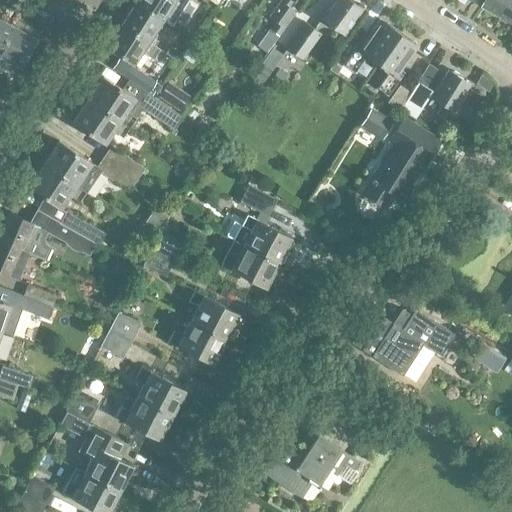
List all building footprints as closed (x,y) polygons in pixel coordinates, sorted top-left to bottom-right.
[(136,0),(135,2),(162,19),(172,25),(181,11),(187,2),(188,0),(136,0)] [(280,0),(270,15),(278,20),(271,30),(278,35),(296,9),(289,4),(291,0),(280,0)] [(344,33),(362,8),(351,0),(334,0),(322,17),(344,33)] [(485,0),(482,5),(501,16),(509,0),(485,0)] [(511,0),(509,0),(501,16),(511,22),(511,0)] [(135,2),(121,24),(148,41),(148,40),(162,19),(135,2)] [(0,46),(11,27),(0,20),(0,46)] [(378,63),(399,34),(381,21),(365,44),(363,42),(345,66),(355,72),(367,55),(378,63)] [(304,60),(322,35),(304,22),(287,48),(304,60)] [(154,59),(160,49),(160,48),(148,40),(148,41),(121,24),(107,46),(133,63),(142,51),(154,59)] [(19,68),(35,39),(11,27),(0,46),(0,72),(6,61),(19,68)] [(399,34),(378,63),(389,71),(377,88),(386,95),(403,71),(400,69),(416,46),(399,34)] [(262,63),(272,71),(284,54),(274,47),(262,63)] [(429,96),(431,97),(443,105),(437,115),(447,121),(471,84),(449,70),(436,90),(434,89),(444,73),(429,64),(401,109),(416,117),(429,96)] [(138,67),(130,80),(150,93),(158,81),(138,67)] [(482,75),(478,81),(484,85),(488,79),(482,75)] [(182,117),(149,94),(150,93),(130,80),(123,90),(104,76),(88,99),(129,128),(141,110),(144,109),(173,129),(182,117)] [(338,76),(326,92),(337,99),(348,83),(338,76)] [(190,94),(169,80),(158,95),(180,110),(190,94)] [(397,107),(409,91),(399,84),(388,100),(397,107)] [(73,120),(99,139),(106,144),(116,130),(123,135),(129,128),(88,99),(73,120)] [(370,104),(361,125),(383,136),(393,115),(370,104)] [(426,162),(439,141),(402,118),(390,138),(396,141),(364,194),(381,205),(389,191),(400,198),(423,160),(426,162)] [(58,141),(43,163),(85,191),(91,182),(82,176),(91,163),(58,141)] [(110,145),(102,157),(136,179),(144,167),(110,145)] [(136,179),(102,157),(95,168),(128,191),(136,179)] [(38,211),(40,212),(81,238),(83,235),(90,225),(62,207),(69,195),(78,201),(85,191),(43,163),(28,186),(46,198),(38,211)] [(269,218),(277,200),(249,185),(240,203),(269,218)] [(9,212),(0,232),(0,239),(28,252),(46,259),(51,246),(45,243),(44,242),(44,240),(44,238),(47,231),(64,240),(69,246),(72,248),(75,249),(79,251),(83,251),(88,255),(96,242),(83,235),(81,238),(40,212),(34,224),(9,212)] [(226,235),(233,239),(278,262),(291,237),(246,213),(240,224),(234,221),(226,235)] [(161,230),(152,247),(174,259),(183,242),(161,230)] [(28,252),(0,239),(0,270),(16,278),(28,252)] [(278,262),(233,239),(220,264),(265,288),(278,262)] [(174,259),(152,247),(142,264),(165,276),(174,259)] [(28,283),(23,295),(52,307),(57,294),(28,283)] [(0,332),(12,337),(22,309),(48,319),(53,307),(52,307),(23,295),(0,286),(0,332)] [(197,305),(190,320),(225,338),(238,313),(193,290),(188,301),(197,305)] [(392,323),(383,317),(377,326),(366,319),(351,342),(402,375),(422,344),(440,356),(454,334),(415,309),(411,315),(402,309),(392,323)] [(118,311),(109,328),(131,340),(140,324),(118,311)] [(225,338),(190,320),(182,335),(173,330),(167,340),(212,363),(225,338)] [(131,340),(109,328),(99,345),(122,357),(131,340)] [(1,365),(0,369),(0,377),(18,384),(28,387),(32,375),(1,365)] [(145,381),(137,396),(172,414),(185,389),(141,366),(135,376),(145,381)] [(18,384),(0,377),(0,395),(12,400),(18,384)] [(97,405),(75,393),(66,411),(88,422),(97,405)] [(172,414),(137,396),(129,411),(120,406),(115,416),(159,439),(172,414)] [(88,422),(66,411),(60,424),(85,437),(77,451),(91,458),(84,472),(119,490),(133,465),(119,458),(127,443),(88,422)] [(359,460),(342,449),(318,434),(303,456),(283,443),(264,473),(302,497),(313,480),(319,484),(329,469),(350,483),(357,471),(354,469),(359,460)] [(107,511),(119,490),(84,472),(76,487),(67,481),(61,492),(99,511),(107,511)] [(31,475),(23,490),(46,503),(54,487),(31,475)] [(40,511),(46,503),(23,490),(15,506),(26,511),(40,511)]
